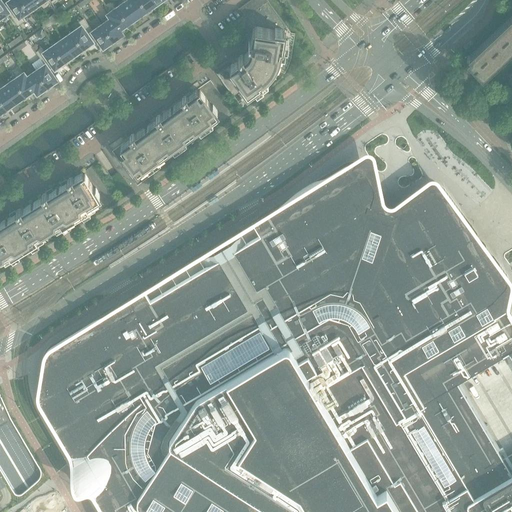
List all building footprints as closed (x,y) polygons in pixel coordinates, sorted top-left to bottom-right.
[(9,11),(5,6),(0,0),(0,17),(8,12),(9,11)] [(20,17),(29,10),(21,0),(8,0),(9,1),(8,1),(9,2),(5,6),(9,11),(8,12),(17,24),(22,20),(20,17)] [(38,4),(35,0),(21,0),(29,10),(38,4)] [(137,17),(138,16),(127,0),(117,7),(129,23),(132,21),(134,21),(137,19),(137,17)] [(144,12),(147,10),(140,0),(126,0),(127,0),(138,16),(141,16),(144,14),(144,12)] [(156,3),(157,3),(154,0),(140,0),(147,10),(150,8),(153,8),(156,6),(156,3)] [(268,1),(267,0),(251,0),(240,8),(246,16),(268,1)] [(125,25),(129,23),(117,7),(108,13),(122,34),(120,31),(125,27),(125,25)] [(122,34),(108,13),(111,18),(102,24),(113,40),(116,38),(118,39),(121,37),(122,34)] [(44,26),(51,21),(48,17),(42,22),(44,26)] [(92,31),(93,31),(84,18),(78,22),(81,26),(72,32),(83,48),(86,46),(89,46),(92,44),(92,42),(93,41),(92,40),(96,37),(92,31)] [(511,18),(472,57),(469,53),(465,57),(468,60),(467,62),(482,78),(511,49),(511,18)] [(110,42),(113,40),(102,24),(93,31),(92,31),(96,37),(103,47),(104,47),(106,47),(109,45),(110,42)] [(281,55),(281,52),(279,52),(279,47),(282,48),(282,46),(281,46),(282,42),(285,42),(286,34),(284,33),(285,32),(283,31),(283,30),(275,28),(274,30),(255,27),(255,29),(253,28),(252,35),(253,35),(253,39),(249,39),(248,45),(250,45),(250,46),(250,48),(250,49),(249,50),(248,51),(274,67),(275,66),(276,67),(278,64),(279,61),(280,58),(281,55)] [(80,50),(83,48),(72,32),(62,39),(73,55),(74,54),(77,55),(80,53),(80,50)] [(14,40),(16,43),(23,39),(20,35),(14,40)] [(73,57),(73,55),(62,39),(53,45),(65,61),(68,59),(70,59),(73,57)] [(470,41),(464,47),(466,49),(472,43),(470,41)] [(61,63),(65,61),(53,45),(44,51),(41,48),(36,51),(45,64),(49,70),(49,69),(54,66),(55,68),(55,67),(58,68),(61,66),(61,63)] [(273,68),(274,67),(248,51),(248,52),(247,53),(246,54),(245,55),(244,55),(243,54),(238,58),(240,61),(237,63),(236,61),(230,65),(231,67),(230,68),(241,84),(240,85),(245,92),(246,91),(247,92),(249,91),(250,93),(257,87),(255,85),(259,83),(260,83),(261,83),(259,80),(263,78),(264,80),(267,78),(269,76),(271,74),(273,71),(275,69),(273,68)] [(57,80),(49,69),(49,70),(45,64),(35,71),(46,87),(50,84),(53,85),(56,83),(56,80),(57,80)] [(44,89),(46,87),(35,71),(27,77),(36,90),(38,93),(41,93),(44,91),(44,89)] [(36,90),(27,77),(24,72),(14,79),(25,95),(28,93),(31,93),(36,90)] [(22,97),(25,95),(14,79),(5,86),(16,102),(16,101),(19,102),(22,100),(22,97)] [(16,102),(5,86),(0,88),(0,98),(7,108),(10,106),(12,107),(15,104),(16,102)] [(172,110),(190,134),(192,133),(193,134),(201,128),(200,127),(208,121),(209,122),(217,116),(216,115),(218,114),(217,113),(218,112),(213,105),(211,106),(200,90),(198,91),(197,89),(192,93),(193,95),(189,98),(187,95),(182,99),(183,100),(173,107),(174,109),(172,110)] [(191,136),(190,134),(172,110),(171,108),(161,115),(160,114),(155,118),(158,120),(153,124),(152,122),(147,126),(148,128),(146,129),(164,153),(166,152),(167,153),(175,147),(173,146),(182,140),(183,141),(191,136)] [(164,153),(146,129),(145,127),(135,134),(134,133),(129,137),(131,139),(127,143),(126,141),(121,145),(122,147),(120,148),(132,164),(130,165),(135,172),(137,171),(138,172),(139,171),(140,172),(148,167),(147,165),(156,159),(157,160),(165,155),(164,153)] [(297,218),(278,229),(288,247),(282,251),(310,299),(333,290),(341,288),(344,287),(346,285),(348,283),(350,281),(352,278),(353,276),(353,273),(355,256),(355,252),(363,229),(371,205),(375,195),(376,192),(376,189),(375,186),(375,183),(373,180),(370,174),(368,171),(367,169),(365,167),(362,165),(360,164),(357,163),(354,162),(352,162),(349,163),(346,163),(344,165),(324,177),(327,182),(315,189),(318,194),(315,196),(316,198),(317,198),(321,205),(298,219),(297,218)] [(59,189),(76,217),(84,212),(83,210),(87,208),(88,210),(89,209),(87,205),(90,203),(91,204),(99,200),(98,198),(100,197),(99,196),(100,195),(96,188),(94,189),(85,173),(83,174),(82,173),(73,178),(72,177),(67,180),(69,183),(65,186),(64,184),(59,187),(60,189),(59,189)] [(82,326),(72,332),(79,342),(84,351),(91,346),(95,344),(96,346),(99,344),(103,342),(102,340),(107,337),(109,339),(120,333),(119,332),(124,329),(126,334),(130,332),(134,338),(149,329),(147,326),(160,318),(174,310),(175,310),(188,302),(189,302),(216,285),(217,285),(230,277),(244,269),(246,268),(258,260),(259,260),(273,252),(274,255),(282,251),(288,247),(278,229),(297,218),(298,219),(321,205),(317,198),(316,198),(315,196),(318,194),(315,189),(327,182),(324,177),(318,180),(258,217),(260,219),(246,227),(240,231),(239,229),(193,258),(159,279),(155,281),(152,283),(153,285),(143,291),(134,297),(133,295),(82,326)] [(363,287),(363,290),(363,293),(364,295),(365,298),(366,297),(374,312),(374,313),(438,276),(425,255),(439,247),(435,240),(467,221),(464,216),(444,189),(443,188),(442,187),(440,186),(438,185),(436,185),(434,186),(432,187),(403,204),(396,208),(392,212),(377,258),(376,259),(376,260),(376,261),(375,262),(375,263),(365,279),(364,281),(363,284),(363,287)] [(76,217),(59,189),(58,190),(57,188),(51,191),(52,193),(48,195),(46,192),(41,196),(42,197),(33,203),(34,204),(33,205),(49,230),(57,225),(56,224),(60,221),(62,225),(63,225),(62,223),(66,221),(67,222),(76,217)] [(49,230),(33,205),(32,205),(31,204),(22,209),(21,208),(16,211),(18,214),(13,217),(12,215),(7,218),(8,220),(7,220),(24,248),(33,243),(32,242),(36,239),(37,241),(38,240),(35,236),(39,234),(40,236),(49,230)] [(486,511),(506,500),(508,498),(511,496),(511,490),(508,491),(481,496),(475,498),(474,498),(474,497),(473,497),(473,496),(470,492),(468,493),(457,474),(457,473),(451,462),(451,463),(450,462),(451,462),(451,461),(445,451),(444,451),(443,450),(449,446),(443,437),(437,441),(437,440),(430,429),(430,428),(430,427),(431,427),(425,417),(424,418),(424,417),(423,417),(424,416),(418,405),(416,406),(416,405),(416,404),(410,392),(405,382),(404,382),(397,369),(460,332),(470,326),(482,319),(483,320),(493,314),(492,313),(498,309),(497,309),(496,307),(497,307),(497,306),(497,305),(497,304),(497,303),(496,303),(496,302),(495,302),(494,302),(493,302),(492,300),(487,303),(486,304),(483,305),(482,306),(466,315),(464,312),(461,314),(463,317),(449,325),(449,324),(440,329),(440,331),(410,348),(408,349),(406,350),(404,350),(401,350),(399,350),(397,349),(395,348),(393,347),(392,345),(390,343),(389,341),(390,340),(383,326),(382,327),(374,313),(374,312),(366,297),(365,298),(364,295),(363,293),(363,290),(363,287),(363,284),(364,281),(365,279),(375,263),(375,262),(376,261),(376,260),(376,259),(377,258),(392,212),(387,210),(387,209),(387,208),(387,207),(386,206),(386,205),(385,205),(384,204),(383,204),(382,204),(381,204),(380,205),(379,205),(379,206),(378,207),(371,205),(363,229),(355,252),(355,256),(353,273),(353,276),(352,278),(350,281),(348,283),(346,285),(344,287),(341,288),(333,290),(310,299),(288,309),(273,316),(266,320),(258,324),(255,325),(252,326),(249,327),(246,328),(243,329),(237,332),(232,335),(226,338),(221,342),(215,346),(213,348),(210,350),(208,352),(205,354),(203,356),(200,358),(197,360),(194,362),(191,364),(188,367),(186,368),(183,370),(181,372),(179,373),(176,375),(173,378),(169,381),(165,384),(161,387),(157,390),(153,393),(149,397),(145,400),(141,404),(137,407),(132,411),(125,418),(118,424),(111,431),(105,438),(98,445),(94,449),(93,450),(92,451),(89,452),(90,453),(92,457),(93,458),(92,458),(91,459),(91,460),(91,461),(90,461),(90,462),(90,463),(90,464),(91,465),(91,466),(92,467),(93,468),(94,468),(95,468),(96,468),(97,468),(98,468),(99,468),(102,473),(102,472),(108,468),(112,467),(116,468),(120,470),(127,474),(143,483),(148,486),(151,491),(154,489),(160,498),(163,496),(170,508),(177,504),(182,511),(486,511)] [(24,248),(7,220),(6,221),(5,219),(0,222),(0,259),(2,258),(5,257),(6,256),(5,255),(9,253),(11,256),(12,256),(11,254),(15,252),(16,253),(24,248)] [(439,247),(425,255),(438,276),(461,314),(464,312),(448,285),(463,276),(492,258),(484,248),(486,246),(483,242),(481,244),(476,236),(477,234),(467,221),(435,240),(439,247)] [(273,252),(259,260),(288,309),(310,299),(282,251),(274,255),(273,252)] [(492,258),(463,276),(482,306),(483,305),(486,304),(487,303),(492,300),(498,294),(506,286),(507,285),(507,284),(508,283),(508,281),(508,279),(508,278),(507,276),(506,274),(494,257),(492,258)] [(258,260),(246,268),(273,316),(288,309),(259,260),(258,260)] [(244,269),(230,277),(258,324),(266,320),(273,316),(246,268),(244,269)] [(438,276),(374,313),(382,327),(383,326),(390,340),(389,341),(390,343),(392,345),(393,347),(395,348),(397,349),(399,350),(401,350),(404,350),(406,350),(408,349),(410,348),(440,331),(440,329),(449,324),(449,325),(463,317),(461,314),(438,276)] [(463,276),(448,285),(464,312),(466,315),(482,306),(463,276)] [(230,277),(217,285),(243,329),(246,328),(249,327),(252,326),(255,325),(258,324),(230,277)] [(216,285),(189,302),(215,346),(221,342),(226,338),(232,335),(237,332),(243,329),(217,285),(216,285)] [(188,302),(175,310),(203,356),(205,354),(208,352),(210,350),(213,348),(215,346),(189,302),(188,302)] [(482,319),(470,326),(481,345),(493,338),(503,355),(504,354),(506,352),(507,352),(508,351),(511,348),(511,315),(505,304),(497,309),(498,309),(492,313),(493,314),(483,320),(482,319)] [(160,318),(147,326),(149,329),(176,375),(179,373),(181,372),(183,370),(186,368),(188,367),(191,364),(194,362),(197,360),(200,358),(203,356),(175,310),(174,310),(160,318)] [(470,326),(460,332),(481,367),(503,355),(493,338),(481,345),(470,326)] [(124,329),(119,332),(120,333),(126,343),(128,341),(157,390),(161,387),(165,384),(169,381),(173,378),(176,375),(149,329),(134,338),(130,332),(126,334),(124,329)] [(39,390),(38,392),(38,395),(39,398),(40,400),(41,403),(66,445),(68,447),(70,449),(72,451),(74,452),(76,453),(79,454),(82,454),(84,454),(87,454),(90,453),(89,452),(92,451),(93,450),(94,449),(98,445),(105,438),(111,431),(118,424),(125,418),(132,411),(91,346),(84,351),(79,342),(72,332),(53,344),(49,347),(48,348),(47,349),(45,352),(44,355),(44,357),(43,361),(39,390)] [(460,332),(397,369),(404,382),(405,382),(410,392),(416,404),(416,405),(416,406),(457,381),(458,381),(480,368),(481,367),(460,332)] [(95,344),(91,346),(132,411),(137,407),(141,404),(145,400),(149,397),(153,393),(157,390),(128,341),(126,343),(120,333),(109,339),(107,337),(102,340),(103,342),(99,344),(96,346),(95,344)] [(457,381),(416,406),(418,405),(424,416),(423,417),(464,392),(458,381),(457,381)] [(464,392),(423,417),(424,417),(424,418),(425,417),(431,427),(430,427),(430,428),(430,429),(472,405),(471,403),(464,392)] [(472,405),(430,429),(437,440),(478,415),(477,415),(472,405)] [(478,415),(437,440),(437,441),(443,437),(449,446),(443,450),(444,451),(461,440),(468,452),(491,438),(478,415)] [(468,452),(450,462),(451,463),(451,462),(457,473),(457,474),(498,450),(491,438),(468,452)] [(461,440),(444,451),(445,451),(451,461),(451,462),(450,462),(468,452),(461,440)] [(498,450),(457,474),(468,493),(470,492),(510,469),(506,463),(505,460),(502,457),(498,450)] [(511,459),(511,450),(502,457),(506,463),(511,459)] [(510,469),(470,492),(473,496),(473,497),(474,497),(474,498),(475,498),(481,496),(508,491),(511,490),(511,496),(508,498),(506,500),(486,511),(511,511),(511,459),(506,463),(510,469)] [(108,468),(102,472),(109,484),(127,474),(120,470),(116,468),(112,467),(108,468)] [(92,486),(92,487),(92,488),(93,489),(93,490),(93,491),(94,492),(105,511),(145,511),(143,507),(134,511),(125,511),(118,498),(109,484),(102,472),(102,473),(95,481),(94,482),(93,483),(93,484),(93,485),(92,486)] [(127,474),(109,484),(118,498),(143,483),(127,474)] [(61,511),(40,477),(21,494),(31,511),(105,511),(100,501),(81,511),(61,511)] [(143,483),(118,498),(125,511),(134,511),(143,507),(160,498),(154,489),(151,491),(148,486),(143,483)] [(160,498),(143,507),(145,511),(162,511),(170,508),(163,496),(160,498)]
